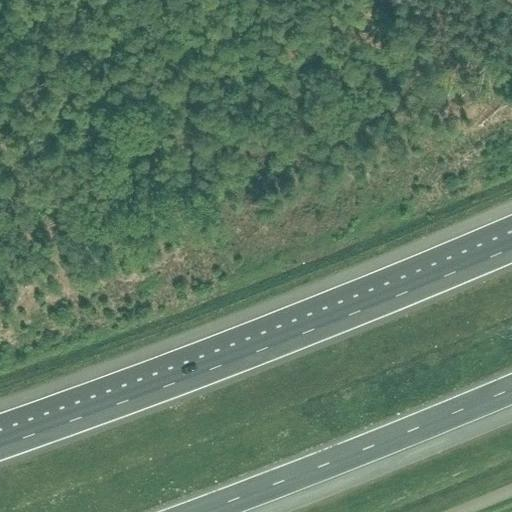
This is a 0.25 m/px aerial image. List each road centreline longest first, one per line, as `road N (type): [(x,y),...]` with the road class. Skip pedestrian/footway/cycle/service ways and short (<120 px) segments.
road 1 (motorway): [(511,246),(0,446)]
road 2 (motorway): [(201,511),(511,390)]
